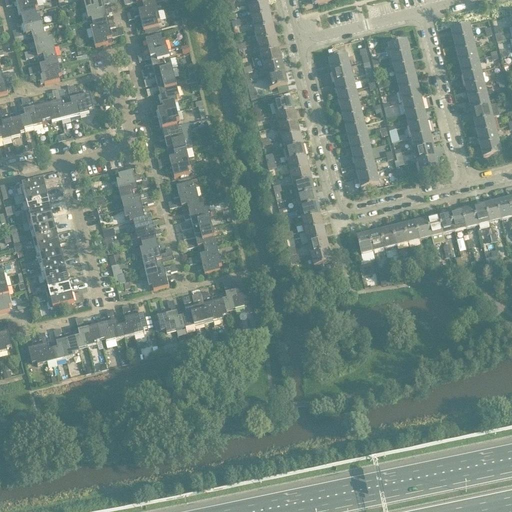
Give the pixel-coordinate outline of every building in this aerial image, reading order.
[(12,0),(5,2),(7,9),(13,7),(12,5),(18,4),(19,8),(19,9),(25,7),(24,3),(33,0),(12,0)] [(19,9),(19,8),(13,10),(14,14),(20,13),(21,18),(37,14),(35,10),(38,9),(36,0),(33,0),(24,3),(25,7),(19,9)] [(102,0),(93,0),(84,2),(84,3),(86,12),(98,9),(99,13),(105,12),(104,7),(110,5),(110,8),(116,6),(114,0),(111,0),(103,2),(102,0)] [(134,0),(130,1),(129,0),(124,0),(123,0),(125,7),(136,4),(137,9),(156,4),(154,0),(134,0)] [(265,0),(246,0),(249,9),(267,5),(265,0)] [(156,4),(137,9),(139,13),(127,16),(129,23),(135,21),(134,19),(140,18),(141,23),(147,21),(146,16),(158,13),(156,4)] [(267,5),(249,9),(252,21),(270,16),(267,5)] [(98,9),(86,12),(88,21),(91,21),(92,25),(108,21),(106,16),(112,15),(111,10),(105,12),(99,13),(98,9)] [(147,21),(141,23),(135,24),(136,28),(142,27),(143,32),(159,29),(158,24),(160,23),(158,13),(146,16),(147,21)] [(37,14),(21,18),(22,23),(17,24),(18,29),(24,27),(23,27),(29,26),(31,30),(43,27),(40,18),(38,18),(37,14)] [(270,16),(252,21),(255,33),(273,28),(270,16)] [(108,21),(92,25),(93,29),(90,30),(93,40),(105,36),(104,32),(110,30),(110,31),(116,29),(115,25),(109,26),(108,21)] [(23,27),(24,27),(25,32),(19,34),(19,31),(13,33),(14,40),(26,37),(27,42),(33,40),(45,37),(45,36),(43,27),(31,30),(29,26),(23,27)] [(451,31),(454,43),(472,38),(469,26),(451,31)] [(273,28),(255,33),(258,45),(276,40),(273,28)] [(105,36),(93,40),(95,49),(114,45),(112,40),(124,37),(122,30),(116,32),(117,34),(111,35),(110,31),(110,30),(104,32),(105,36)] [(33,40),(34,45),(29,46),(30,51),(35,49),(41,48),(42,52),(55,49),(52,39),(49,40),(48,35),(45,36),(45,37),(33,40)] [(143,53),(148,52),(154,50),(155,55),(168,52),(165,42),(162,43),(161,38),(160,38),(153,40),(146,42),(147,47),(142,49),(143,53)] [(472,38),(454,43),(457,54),(475,50),(472,38)] [(276,40),(258,45),(261,56),(279,52),(276,40)] [(388,47),(391,59),(409,54),(406,42),(388,47)] [(188,47),(181,48),(183,56),(190,54),(189,51),(188,48),(188,47)] [(41,48),(35,49),(36,54),(31,56),(30,53),(24,55),(26,61),(38,59),(39,63),(57,59),(55,49),(42,52),(41,48)] [(170,61),(168,52),(155,55),(154,50),(148,52),(143,53),(143,56),(138,58),(139,64),(151,61),(152,66),(170,61)] [(475,50),(457,54),(460,66),(478,62),(475,50)] [(374,59),(372,51),(369,51),(372,64),(378,62),(377,58),(374,59)] [(279,52),(261,56),(264,68),(282,63),(279,52)] [(409,54),(391,59),(394,70),(412,65),(409,54)] [(329,62),(332,74),(350,69),(347,57),(329,62)] [(0,72),(2,72),(1,68),(12,65),(10,58),(4,60),(5,62),(0,63),(0,72)] [(59,68),(57,59),(39,63),(40,68),(28,70),(30,77),(36,76),(36,78),(42,77),(48,75),(47,71),(59,68)] [(170,61),(152,66),(153,70),(142,73),(143,80),(149,78),(149,76),(154,75),(155,80),(161,79),(160,74),(172,70),(170,61)] [(478,62),(460,66),(463,78),(481,73),(478,62)] [(282,63),(264,68),(267,79),(285,75),(282,63)] [(412,65),(394,70),(397,82),(415,78),(412,65)] [(62,78),(59,68),(47,71),(48,75),(42,77),(36,78),(38,83),(43,81),(44,87),(60,83),(59,78),(62,78)] [(350,69),(332,74),(335,85),(353,80),(350,69)] [(155,80),(144,82),(145,89),(151,88),(151,85),(156,84),(157,89),(158,89),(163,88),(162,83),(175,80),(172,70),(160,74),(161,79),(155,80)] [(16,81),(15,75),(14,74),(3,77),(2,72),(0,72),(0,87),(5,86),(11,85),(10,82),(16,81)] [(481,73),(463,78),(466,90),(484,85),(481,73)] [(285,75),(267,79),(270,91),(288,87),(285,75)] [(415,78),(397,82),(400,93),(418,89),(415,78)] [(158,89),(157,89),(146,92),(148,98),(154,97),(153,95),(159,93),(160,98),(160,99),(166,97),(165,92),(177,89),(175,80),(162,83),(163,88),(158,89)] [(353,80),(335,85),(338,97),(356,92),(353,80)] [(0,97),(8,96),(6,91),(12,89),(11,85),(5,86),(0,87),(0,97)] [(197,85),(190,87),(192,94),(199,92),(197,85)] [(484,85),(466,90),(469,101),(487,97),(484,85)] [(71,101),(66,102),(71,120),(80,118),(77,106),(82,104),(80,98),(80,99),(75,100),(74,94),(76,94),(74,88),(68,89),(71,101)] [(160,99),(160,98),(154,100),(155,104),(161,103),(162,107),(175,104),(175,105),(178,104),(177,100),(180,99),(177,89),(165,92),(166,97),(160,99)] [(418,89),(400,93),(403,105),(421,101),(418,89)] [(57,104),(52,105),(52,106),(53,112),(58,110),(61,123),(71,120),(66,102),(62,103),(59,92),(52,93),(54,99),(56,99),(57,104)] [(78,93),(80,99),(80,98),(82,104),(77,106),(80,118),(90,115),(89,113),(94,111),(93,108),(90,96),(84,97),(83,92),(78,93)] [(356,92),(338,97),(340,108),(359,104),(356,92)] [(487,97),(469,101),(471,113),(490,108),(487,97)] [(33,110),(32,105),(29,105),(28,99),(21,101),(24,113),(19,114),(20,120),(21,119),(24,132),(25,132),(33,130),(30,117),(35,116),(34,110),(33,110)] [(48,107),(43,108),(47,123),(51,122),(52,125),(61,123),(58,110),(53,112),(52,106),(52,105),(51,100),(46,101),(48,107)] [(273,105),(276,117),(294,112),(291,100),(273,105)] [(421,101),(403,105),(406,117),(424,112),(421,101)] [(47,123),(43,108),(38,109),(36,103),(32,105),(33,110),(34,110),(35,116),(30,117),(33,130),(43,127),(43,124),(47,123)] [(159,118),(160,123),(166,122),(165,117),(177,114),(175,105),(175,104),(162,107),(156,109),(158,114),(146,116),(148,123),(154,122),(153,119),(159,118)] [(359,104),(340,108),(343,120),(362,116),(359,104)] [(490,108),(471,113),(474,124),(493,120),(490,108)] [(0,115),(2,124),(0,124),(0,134),(2,144),(12,141),(8,129),(13,128),(12,122),(11,122),(7,123),(5,118),(7,117),(6,111),(0,112),(0,115)] [(294,112),(276,117),(279,128),(297,124),(294,112)] [(424,112),(406,117),(409,128),(427,124),(424,112)] [(160,123),(154,124),(155,129),(161,127),(162,132),(178,128),(177,124),(180,124),(177,114),(165,117),(166,122),(160,123)] [(10,116),(11,122),(12,122),(13,128),(8,129),(12,141),(21,139),(21,136),(25,135),(25,132),(24,132),(21,119),(20,120),(16,121),(15,115),(10,116)] [(362,116),(343,120),(346,131),(364,127),(362,116)] [(493,120),(474,124),(477,136),(495,132),(493,120)] [(297,124),(279,128),(282,140),(300,136),(297,124)] [(427,124),(409,128),(412,140),(430,135),(427,124)] [(364,127),(346,131),(349,143),(367,139),(364,127)] [(178,128),(162,132),(164,137),(158,139),(159,143),(165,142),(171,140),(172,145),(184,142),(182,132),(179,133),(178,128)] [(208,128),(200,130),(202,137),(210,135),(208,128)] [(495,132),(477,136),(480,148),(498,143),(495,132)] [(430,135),(412,140),(415,152),(433,147),(430,135)] [(300,136),(282,140),(285,151),(303,147),(300,136)] [(367,139),(349,143),(352,155),(370,150),(367,139)] [(165,142),(166,147),(160,148),(160,146),(154,147),(156,154),(167,151),(168,156),(186,151),(184,142),(172,145),(171,140),(165,142)] [(498,143),(480,148),(483,160),(501,155),(498,143)] [(303,147),(285,151),(288,163),(306,159),(303,147)] [(433,147),(415,152),(418,163),(436,159),(433,147)] [(370,150),(352,155),(355,167),(373,162),(370,150)] [(186,151),(168,156),(169,160),(158,163),(159,170),(165,168),(165,166),(170,164),(172,169),(172,170),(178,168),(177,163),(189,160),(186,151)] [(306,159),(288,163),(290,175),(309,170),(306,159)] [(436,159),(418,163),(421,175),(439,171),(436,159)] [(172,170),(172,169),(166,171),(167,175),(173,174),(174,179),(189,176),(188,171),(191,170),(189,160),(177,163),(178,168),(172,170)] [(373,162),(355,167),(358,178),(376,174),(373,162)] [(309,170),(290,175),(293,187),(312,182),(309,170)] [(116,183),(119,192),(131,189),(130,184),(136,183),(142,182),(140,177),(135,179),(133,173),(118,177),(119,182),(116,183)] [(376,174),(358,178),(361,190),(379,186),(376,174)] [(22,187),(24,197),(46,192),(44,182),(22,187)] [(312,182),(293,187),(296,198),(314,194),(312,182)] [(136,183),(130,184),(131,189),(119,192),(121,202),(139,197),(138,193),(150,190),(148,183),(142,185),(143,187),(137,188),(136,183)] [(192,185),(176,189),(178,195),(172,196),(173,200),(179,199),(185,197),(186,202),(198,199),(196,189),(193,190),(192,185)] [(46,192),(24,197),(26,205),(48,200),(46,192)] [(151,194),(139,197),(121,202),(123,211),(136,208),(137,212),(143,211),(142,206),(147,205),(148,207),(154,205),(151,194)] [(314,194),(296,198),(299,210),(317,205),(314,194)] [(179,199),(180,204),(175,205),(174,203),(168,205),(170,211),(181,209),(183,213),(189,212),(188,211),(201,208),(198,199),(186,202),(185,197),(179,199)] [(48,200),(26,205),(29,214),(50,209),(48,200)] [(511,215),(508,201),(497,204),(501,222),(511,218),(511,215)] [(497,204),(485,206),(490,225),(501,222),(497,204)] [(317,205),(299,210),(302,221),(320,217),(317,205)] [(485,206),(473,209),(478,227),(490,225),(485,206)] [(188,211),(189,212),(190,217),(184,218),(185,222),(191,221),(197,219),(198,224),(210,221),(208,211),(205,212),(204,207),(201,208),(188,211)] [(136,208),(123,211),(126,221),(129,220),(130,225),(133,224),(133,223),(145,220),(144,215),(150,214),(148,209),(143,211),(137,212),(136,208)] [(50,209),(29,214),(31,223),(53,218),(50,209)] [(473,209),(462,212),(466,230),(478,227),(473,209)] [(462,212),(450,215),(455,233),(466,230),(462,212)] [(450,215),(438,218),(443,236),(455,233),(450,215)] [(320,217),(302,221),(305,233),(323,229),(320,217)] [(53,218),(31,223),(33,232),(55,226),(53,218)] [(151,218),(145,220),(133,223),(133,224),(135,233),(147,230),(149,234),(155,233),(153,228),(159,226),(159,229),(165,227),(164,220),(152,223),(151,218)] [(438,218),(427,221),(432,239),(443,236),(438,218)] [(191,221),(192,226),(186,227),(186,225),(180,226),(182,233),(193,230),(199,228),(200,233),(212,230),(210,221),(198,224),(197,219),(191,221)] [(427,221),(415,224),(420,242),(432,239),(427,221)] [(415,224),(404,227),(408,245),(420,242),(415,224)] [(55,226),(33,232),(35,240),(57,235),(55,226)] [(404,227),(392,230),(396,248),(408,245),(404,227)] [(193,230),(194,235),(189,236),(188,234),(182,236),(184,242),(195,240),(195,239),(201,238),(202,242),(215,239),(212,230),(200,233),(199,228),(193,230)] [(323,229),(305,233),(308,245),(326,240),(323,229)] [(155,233),(149,234),(147,230),(135,233),(138,243),(141,242),(142,246),(157,242),(156,237),(161,236),(160,231),(155,233)] [(392,230),(381,233),(385,251),(396,248),(392,230)] [(381,233),(369,236),(373,254),(385,251),(381,233)] [(57,235),(35,240),(37,249),(59,244),(57,235)] [(361,257),(373,254),(369,236),(357,239),(361,257)] [(195,239),(195,240),(197,244),(191,246),(191,244),(185,245),(186,252),(198,249),(199,253),(217,249),(215,239),(202,242),(201,238),(195,239)] [(326,240),(308,245),(311,257),(329,252),(326,240)] [(157,242),(142,246),(143,250),(140,251),(142,261),(154,258),(153,253),(159,251),(159,252),(165,250),(164,246),(158,247),(157,242)] [(20,244),(14,245),(14,247),(16,254),(25,252),(23,243),(20,244)] [(59,244),(37,249),(40,258),(61,253),(59,244)] [(217,249),(199,253),(200,258),(188,261),(190,267),(196,266),(195,264),(201,262),(202,267),(208,266),(207,261),(219,258),(217,249)] [(161,256),(159,252),(159,251),(153,253),(154,258),(142,261),(144,270),(163,265),(174,263),(171,251),(165,253),(166,255),(161,256)] [(329,252),(311,257),(314,269),(332,264),(329,252)] [(61,253),(40,258),(42,266),(64,261),(61,253)] [(119,256),(111,258),(116,285),(124,283),(119,256)] [(202,267),(197,268),(198,273),(203,272),(205,277),(220,273),(219,269),(222,268),(219,258),(207,261),(208,266),(202,267)] [(64,261),(42,266),(44,275),(66,270),(64,261)] [(163,265),(144,270),(147,279),(159,276),(160,281),(166,280),(166,279),(165,274),(170,273),(171,275),(177,274),(175,267),(164,270),(163,265)] [(66,270),(44,275),(46,284),(68,279),(66,270)] [(381,273),(378,273),(381,287),(394,285),(391,273),(390,270),(381,273)] [(159,276),(147,279),(149,289),(152,288),(153,293),(169,289),(167,284),(173,282),(172,278),(166,279),(166,280),(160,281),(159,276)] [(68,279),(46,284),(48,293),(70,288),(68,279)] [(221,297),(222,303),(223,303),(226,315),(235,313),(232,300),(237,299),(235,293),(230,294),(229,289),(231,288),(230,282),(223,284),(226,295),(221,297)] [(234,287),(235,293),(237,299),(232,300),(235,313),(245,310),(244,307),(249,306),(245,291),(240,292),(238,286),(234,287)] [(7,288),(0,290),(0,300),(10,298),(7,288)] [(70,288),(48,293),(51,301),(72,296),(70,288)] [(201,296),(204,307),(205,307),(206,313),(201,314),(204,326),(213,324),(210,312),(215,311),(214,305),(213,305),(208,306),(207,301),(209,300),(208,294),(201,296)] [(75,306),(72,296),(51,301),(53,311),(75,306)] [(192,298),(195,309),(197,315),(192,316),(195,329),(204,326),(201,314),(206,313),(205,307),(204,307),(199,308),(198,303),(200,302),(198,296),(192,298)] [(0,315),(10,313),(9,308),(12,308),(10,298),(0,300),(0,315)] [(212,299),(213,305),(214,305),(215,311),(210,312),(213,324),(223,322),(223,319),(227,318),(226,315),(223,303),(222,303),(218,304),(216,298),(212,299)] [(185,312),(181,313),(186,331),(195,329),(192,316),(197,315),(195,309),(190,311),(189,305),(191,305),(189,299),(183,300),(185,312)] [(26,308),(30,307),(28,302),(16,305),(18,311),(26,309),(26,308)] [(172,315),(167,316),(168,322),(173,321),(176,333),(186,331),(181,313),(176,314),(174,303),(167,304),(168,310),(171,310),(172,315)] [(125,321),(120,322),(125,340),(134,338),(131,326),(136,324),(135,318),(134,318),(129,320),(128,314),(130,314),(129,308),(122,309),(125,321)] [(176,333),(173,321),(168,322),(167,316),(166,311),(161,312),(163,317),(157,319),(158,323),(161,333),(161,334),(166,333),(166,336),(176,333)] [(112,324),(107,325),(106,325),(108,331),(113,330),(116,343),(125,340),(120,322),(116,323),(113,312),(106,313),(108,319),(110,319),(112,324)] [(148,330),(145,320),(144,316),(139,317),(137,312),(133,313),(134,318),(135,318),(136,324),(131,326),(134,338),(144,335),(143,332),(148,331),(148,330)] [(89,336),(88,330),(87,330),(83,331),(81,326),(84,325),(82,319),(75,321),(78,332),(73,334),(75,340),(78,352),(79,352),(87,350),(84,337),(89,336)] [(102,327),(97,328),(100,343),(105,342),(106,345),(116,343),(113,330),(108,331),(106,325),(107,325),(105,320),(101,321),(102,327)] [(86,325),(87,330),(88,330),(89,336),(84,337),(87,350),(98,347),(97,344),(100,343),(97,328),(92,329),(91,323),(86,325)] [(0,330),(0,355),(8,354),(7,351),(12,350),(8,334),(2,335),(1,330),(0,330)] [(57,344),(52,345),(57,363),(66,361),(63,349),(67,348),(66,342),(61,343),(60,338),(62,337),(60,331),(54,333),(57,344)] [(78,352),(75,340),(73,334),(64,336),(66,342),(67,348),(63,349),(66,361),(76,359),(75,356),(80,355),(79,352),(78,352)] [(43,347),(38,349),(40,355),(44,353),(47,366),(57,363),(52,345),(48,346),(45,335),(38,337),(40,343),(42,342),(43,347)] [(38,368),(47,366),(44,353),(40,355),(38,349),(37,343),(32,344),(34,350),(28,351),(32,366),(37,365),(38,368)]
